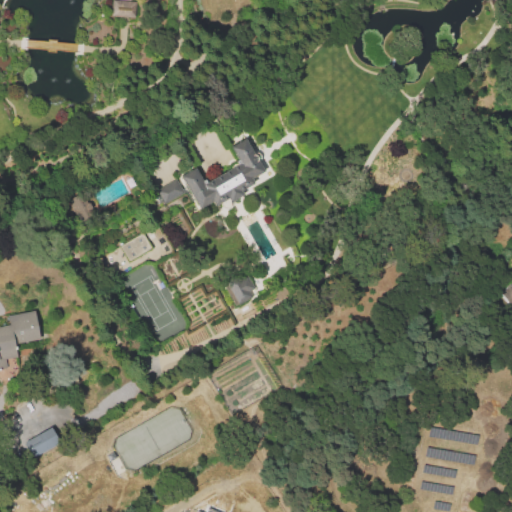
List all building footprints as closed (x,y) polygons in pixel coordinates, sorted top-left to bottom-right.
[(111,1),(136,2),(136,18),(110,17),(111,1)] [(181,177),(197,168),(206,184),(241,164),(232,149),(248,139),(267,172),(199,210),(181,177)] [(156,192),(175,180),(183,193),(164,205),(156,192)] [(78,222),(95,214),(84,191),(67,199),(78,222)] [(129,262),(120,246),(141,234),(151,250),(129,262)] [(238,305),(225,283),(243,272),(253,290),(249,292),(252,297),(238,305)] [(511,305),(502,293),(511,285),(511,305)] [(7,316),(36,312),(40,342),(18,346),(20,359),(6,361),(7,371),(0,372),(0,327),(9,326),(7,316)] [(31,458),(59,443),(50,427),(22,442),(31,458)]
